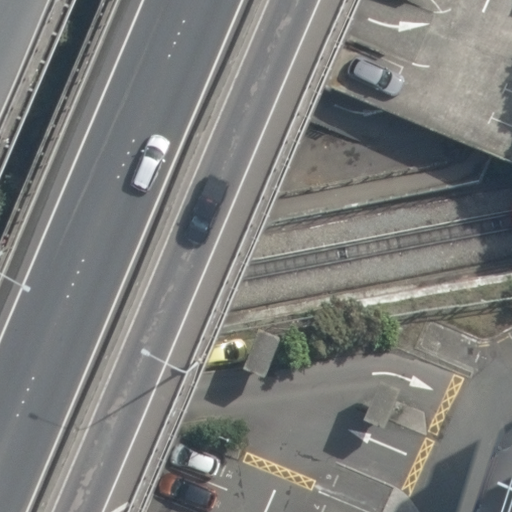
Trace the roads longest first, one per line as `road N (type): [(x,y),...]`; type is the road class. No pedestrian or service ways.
road 1 (motorway): [(305,0),(89,511)]
road 2 (motorway): [(0,448),(193,0)]
